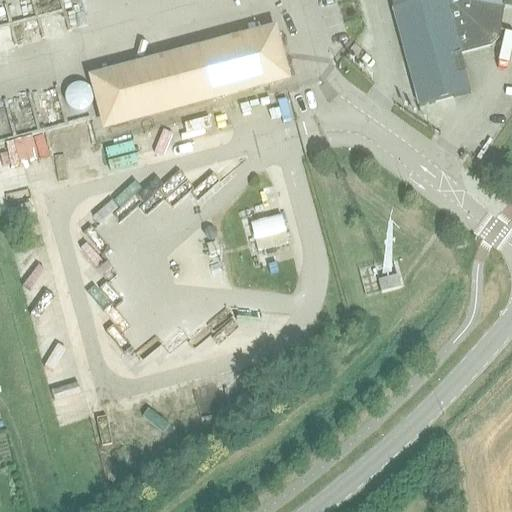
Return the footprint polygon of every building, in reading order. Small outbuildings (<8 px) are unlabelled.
[(511,0),(389,0),(419,108),(469,94),(459,56),(490,47),(496,41),(502,9),(511,10),(511,0)] [(273,34),(94,82),(106,128),(285,80),(273,34)] [(195,120),(174,126),(176,135),(198,130),(195,120)] [(35,147),(24,149),(29,174),(40,172),(35,147)] [(272,219),(250,225),(254,241),(258,253),(289,245),(286,233),(282,217),(272,219)] [(73,250),(93,265),(100,256),(79,241),(73,250)] [(401,288),(398,277),(380,282),(382,293),(401,288)] [(229,320),(252,320),(252,308),(229,309),(229,320)] [(204,321),(210,332),(228,323),(222,312),(204,321)] [(178,330),(158,340),(165,355),(186,345),(178,330)]
